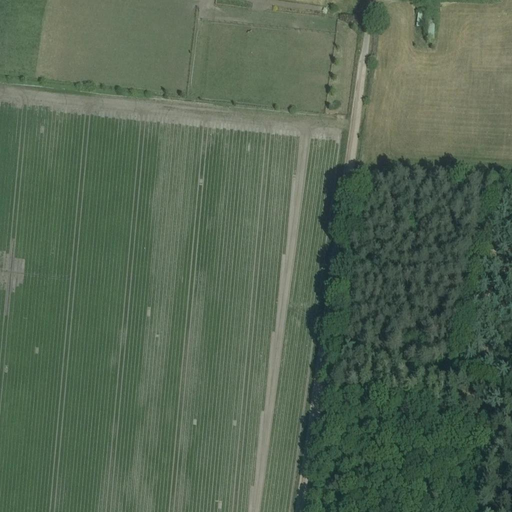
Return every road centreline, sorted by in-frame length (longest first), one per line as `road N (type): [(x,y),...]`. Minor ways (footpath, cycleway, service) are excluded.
road 1 (track): [(300,511),(370,28)]
road 2 (track): [(511,196),(483,195),(448,386)]
road 3 (track): [(511,407),(325,344)]
